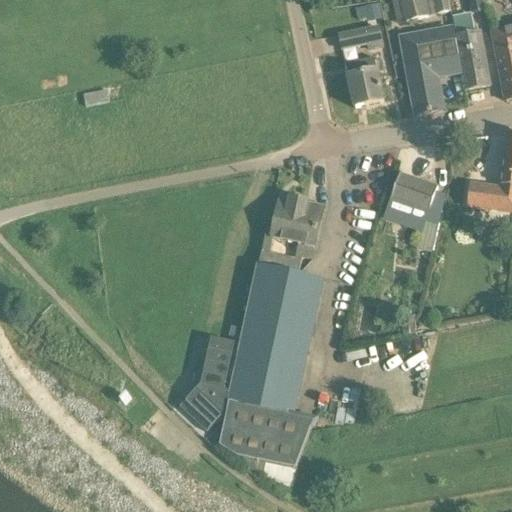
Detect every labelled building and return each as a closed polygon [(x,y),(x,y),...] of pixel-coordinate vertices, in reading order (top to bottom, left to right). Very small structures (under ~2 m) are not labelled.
[(398,0),(405,25),(450,14),(446,0),(398,0)] [(468,0),(470,7),(472,17),(487,14),(483,0),(468,0)] [(378,6),(364,9),(368,24),(381,21),(378,6)] [(463,78),(455,39),(453,28),(399,39),(414,119),(445,114),(439,82),(463,78)] [(493,44),(495,44),(506,105),(511,103),(511,28),(490,32),(493,44)] [(382,50),(378,30),(339,39),(342,52),(369,47),(370,52),(382,50)] [(480,35),(455,39),(463,78),(465,93),(490,89),(480,35)] [(379,85),(374,60),(346,67),(348,80),(355,111),(384,105),(379,85)] [(511,214),(511,137),(509,138),(501,192),(471,188),(468,210),(511,214)] [(402,208),(428,217),(438,190),(399,177),(391,202),(403,206),(402,208)] [(290,202),(290,203),(282,201),(274,235),(266,233),(259,269),(258,269),(220,443),(234,457),(244,460),(259,463),(295,472),(311,433),(314,425),(293,420),(323,282),(299,277),(302,261),(309,262),(311,249),(314,250),(323,210),(307,206),(307,205),(307,204),(291,201),(291,202),(290,202)] [(418,251),(433,255),(440,226),(424,223),(418,251)] [(415,318),(411,318),(401,318),(402,337),(416,335),(415,318)] [(223,417),(228,394),(224,393),(235,346),(211,341),(201,388),(184,406),(180,410),(207,435),(208,433),(223,417)] [(296,472),(295,472),(259,463),(244,460),(243,463),(243,467),(292,492),(293,487),(296,475),(296,472)]
